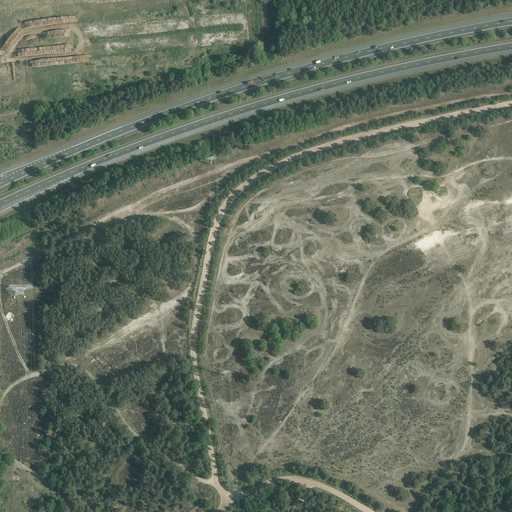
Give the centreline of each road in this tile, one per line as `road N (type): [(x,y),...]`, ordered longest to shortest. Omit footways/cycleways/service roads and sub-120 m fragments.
road 1 (track): [(511,103),(314,150),(265,171),(226,203),(209,249),(193,354),(216,483),(230,501)]
road 2 (track): [(0,271),(133,202),(241,159),(344,127),(511,93)]
road 3 (motorway): [(511,20),(299,69),(0,180)]
road 4 (motorway): [(0,205),(239,111),(511,47)]
road 5 (track): [(511,158),(449,174),(365,179),(341,194),(269,204),(238,191)]
road 6 (track): [(0,403),(21,379),(62,365),(202,286)]
road 7 (track): [(62,365),(87,371),(134,434),(216,483)]
road 8 (track): [(365,273),(388,249),(444,222),(474,187),(511,161)]
road 9 (track): [(219,511),(286,478),(329,489),(368,511)]
road 10 (track): [(85,230),(162,213),(209,249)]
